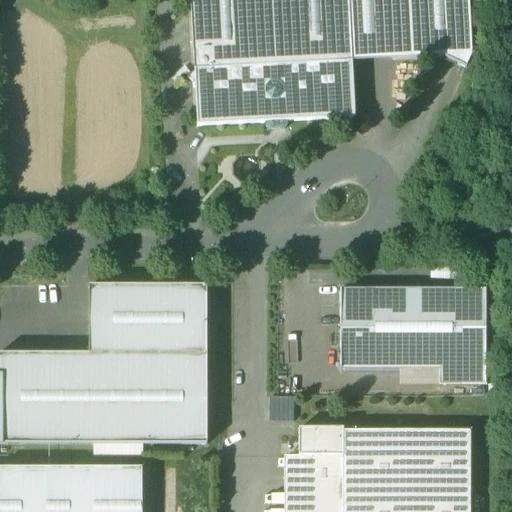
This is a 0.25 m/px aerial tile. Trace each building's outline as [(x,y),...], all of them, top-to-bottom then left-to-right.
[(348,0),(190,0),(194,72),(352,64),(348,0)] [(468,0),(348,0),(352,64),(444,59),(466,70),(472,58),(468,0)] [(352,64),(194,72),(197,129),(265,125),(287,124),(355,120),(352,64)] [(287,124),(265,125),(265,130),(269,133),(284,132),(287,129),(287,124)] [(89,356),(0,356),(0,446),(207,446),(207,288),(89,288),(89,356)] [(485,292),(340,292),(341,372),(439,372),(439,387),(486,387),(485,292)] [(343,431),(299,431),(299,459),(303,459),(343,458),(343,434),(343,431)] [(343,434),(343,458),(303,459),(303,511),(469,511),(470,434),(343,434)] [(141,511),(142,471),(0,470),(0,511),(141,511)]
